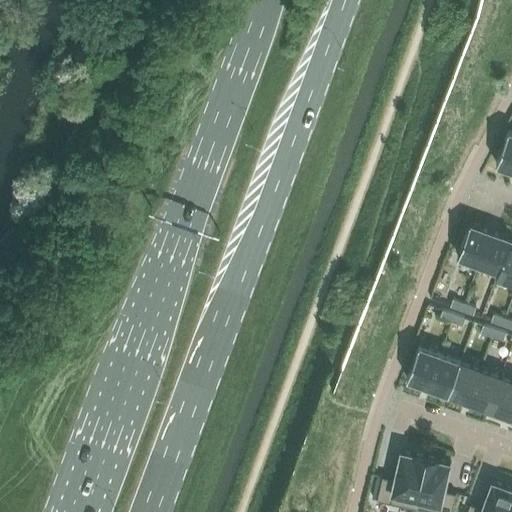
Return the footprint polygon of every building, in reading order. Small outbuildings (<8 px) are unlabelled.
[(511,130),(508,129),(496,163),(511,168),(511,130)] [(470,221),(457,255),(478,263),(491,229),(470,221)] [(511,236),(491,229),(478,263),(498,270),(499,270),(510,243),(511,237),(511,236)] [(498,270),(496,275),(511,281),(511,243),(510,243),(499,270),(498,270)] [(453,298),(450,305),(462,309),(464,302),(453,298)] [(464,302),(462,309),(473,313),(476,306),(464,302)] [(443,309),(440,316),(451,320),(454,313),(443,309)] [(494,312),(491,320),(502,324),(505,317),(494,312)] [(454,313),(451,320),(463,324),(465,317),(454,313)] [(511,319),(505,317),(502,324),(511,327),(511,319)] [(483,323),(481,331),(492,335),(495,328),(483,323)] [(495,328),(492,335),(503,339),(506,332),(495,328)] [(419,344),(406,377),(428,385),(440,352),(419,344)] [(460,360),(440,353),(428,386),(448,394),(460,360)] [(480,367),(460,360),(448,394),(468,401),(480,367)] [(501,375),(480,367),(468,401),(489,408),(501,375)] [(511,406),(511,379),(501,375),(489,408),(509,416),(511,406)] [(377,499),(414,507),(426,455),(414,452),(413,453),(401,450),(395,478),(382,476),(377,499)] [(438,458),(426,455),(414,507),(433,511),(451,511),(456,492),(444,490),(450,461),(438,458)] [(505,511),(511,495),(511,487),(492,480),(482,507),(470,503),(467,511),(505,511)]
